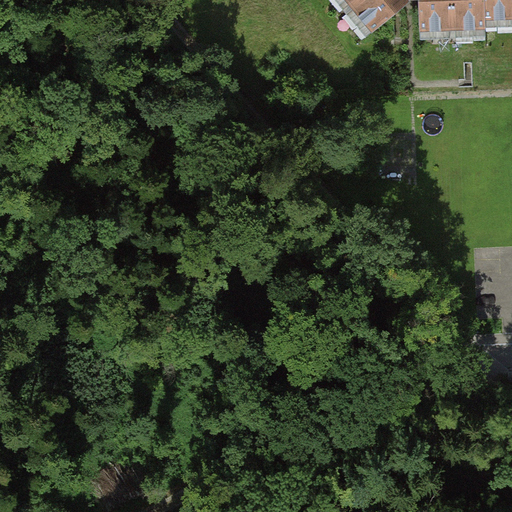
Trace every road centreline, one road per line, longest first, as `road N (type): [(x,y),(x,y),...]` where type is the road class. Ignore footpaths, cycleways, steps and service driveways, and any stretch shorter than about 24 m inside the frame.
road 1 (track): [(155,0),(476,357),(511,417)]
road 2 (track): [(151,511),(483,357)]
